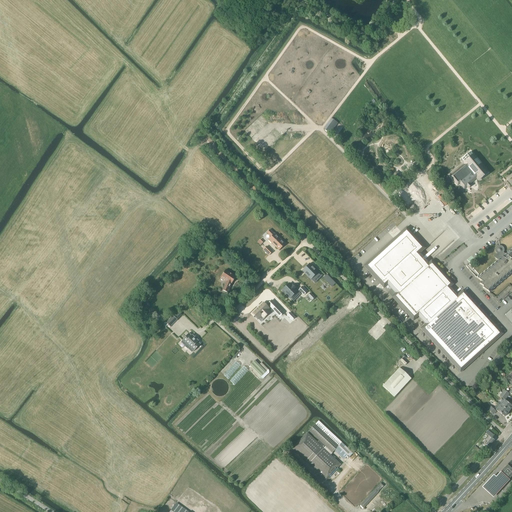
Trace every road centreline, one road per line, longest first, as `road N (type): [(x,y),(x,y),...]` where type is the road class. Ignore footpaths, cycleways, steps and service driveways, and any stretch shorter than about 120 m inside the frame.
road 1 (unclassified): [(509,439),(305,240)]
road 2 (track): [(338,511),(220,403),(250,357)]
road 3 (unclassified): [(217,324),(305,240)]
